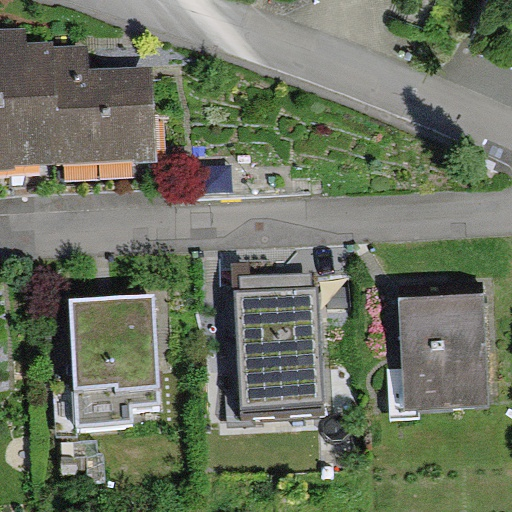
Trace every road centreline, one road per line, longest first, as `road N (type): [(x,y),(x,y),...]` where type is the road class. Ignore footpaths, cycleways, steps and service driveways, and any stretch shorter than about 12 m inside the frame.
road 1 (residential): [(511,209),(0,235)]
road 2 (residential): [(161,0),(511,139)]
